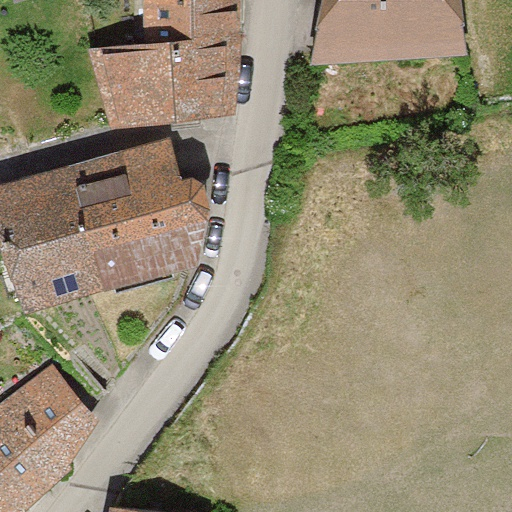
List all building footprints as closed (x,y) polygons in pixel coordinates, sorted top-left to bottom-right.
[(142,0),(142,41),(235,38),(236,0),(142,0)] [(325,0),(313,61),(462,55),(458,0),(325,0)] [(235,38),(142,41),(88,42),(112,123),(232,110),(235,38)] [(110,283),(199,259),(166,137),(77,161),(110,283)] [(0,235),(19,307),(110,283),(77,161),(0,182),(0,235)] [(49,366),(8,396),(66,468),(93,418),(49,366)] [(0,511),(10,511),(66,468),(8,396),(0,402),(0,511)]
